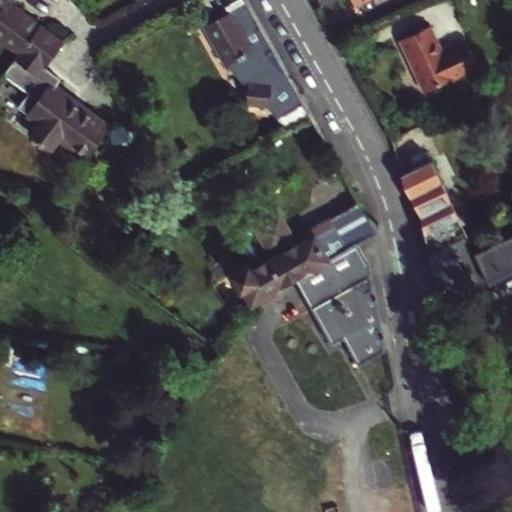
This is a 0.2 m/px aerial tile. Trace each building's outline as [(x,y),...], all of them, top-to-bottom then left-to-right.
[(9,0),(0,0),(0,8),(1,9),(9,1),(9,0)] [(247,0),(228,0),(230,1),(203,21),(232,58),(237,53),(243,106),(268,105),(286,129),(309,109),(247,0)] [(42,26),(9,1),(1,9),(0,10),(0,41),(20,56),(42,26)] [(87,158),(109,125),(57,86),(62,79),(46,67),(63,44),(42,26),(20,56),(7,73),(31,91),(19,109),(87,158)] [(429,26),(400,39),(424,90),(450,78),(452,82),(479,69),(464,37),(440,49),(429,26)] [(409,185),(403,187),(422,218),(433,274),(467,256),(471,254),(468,247),(480,239),(476,231),(463,237),(435,173),(431,175),(425,162),(402,173),(409,185)] [(293,229),(277,200),(245,218),(263,249),(256,252),(245,248),(225,259),(246,299),(328,255),(332,246),(315,216),(293,229)] [(374,228),(359,201),(331,217),(346,244),(374,228)] [(511,234),(467,256),(479,284),(511,268),(511,234)] [(386,348),(366,238),(295,276),(330,339),(345,332),(360,363),(386,348)]
